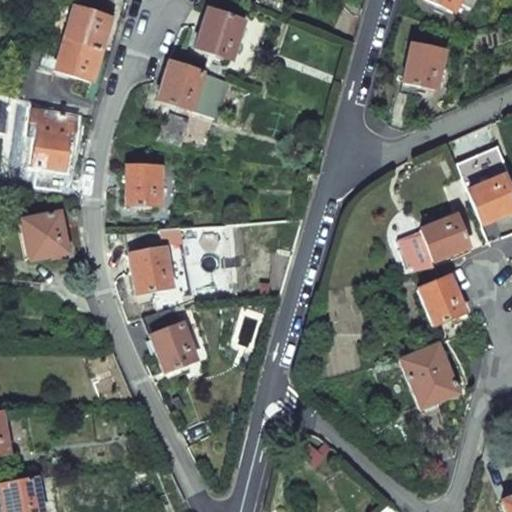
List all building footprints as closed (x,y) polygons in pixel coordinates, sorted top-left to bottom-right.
[(423,0),(450,14),(455,4),(468,11),(472,0),(423,0)] [(108,20),(71,8),(61,40),(99,51),(108,20)] [(241,23),(205,12),(202,20),(199,29),(192,51),(228,63),(241,23)] [(61,40),(46,36),(36,68),(52,71),(61,40)] [(99,51),(61,40),(52,71),(90,83),(94,68),(99,51)] [(441,54),(408,47),(400,85),(433,91),(441,54)] [(154,102),(189,112),(215,120),(226,84),(200,74),(166,64),(158,85),(158,88),(154,102)] [(73,117),(29,113),(26,136),(33,137),(30,167),(63,171),(65,151),(69,151),(73,117)] [(178,147),(182,133),(186,121),(167,115),(164,127),(158,126),(153,141),(178,147)] [(158,168),(123,168),(123,174),(123,188),(123,207),(157,207),(158,168)] [(479,169),(458,178),(464,193),(484,184),(479,169)] [(484,184),(464,193),(477,225),(511,211),(511,204),(500,177),(484,184)] [(65,253),(56,214),(19,222),(28,262),(65,253)] [(465,249),(452,217),(417,232),(430,263),(465,249)] [(177,229),(158,231),(161,247),(180,244),(177,229)] [(158,231),(122,234),(126,256),(162,249),(161,247),(158,231)] [(162,249),(126,256),(129,272),(133,295),(169,288),(162,249)] [(462,313),(446,278),(438,282),(415,291),(430,327),(462,313)] [(173,308),(141,318),(147,337),(180,324),(173,308)] [(180,324),(147,337),(154,354),(161,373),(194,361),(180,324)] [(454,395),(434,346),(396,361),(416,410),(454,395)] [(41,511),(35,480),(0,487),(0,503),(1,511),(41,511)] [(511,511),(511,497),(499,503),(502,511),(511,511)]
